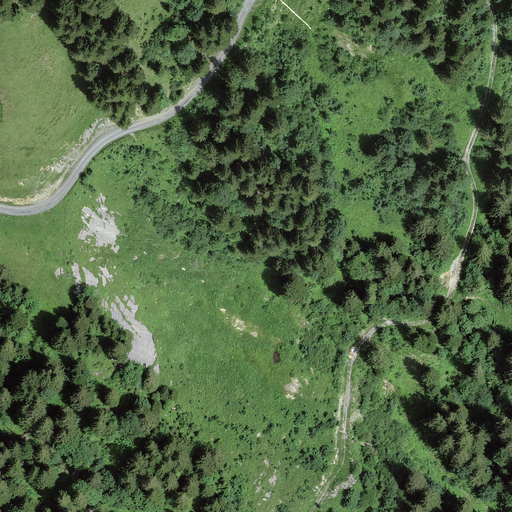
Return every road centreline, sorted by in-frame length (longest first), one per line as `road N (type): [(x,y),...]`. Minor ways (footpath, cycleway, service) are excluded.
road 1 (track): [(313,511),(343,459),(357,349),(383,325),(430,316),(453,290),(476,206),(469,154),(493,66),(490,0)]
road 2 (unclassified): [(249,0),(210,72),(185,99),(115,130),(55,202),(20,211),(0,206)]
